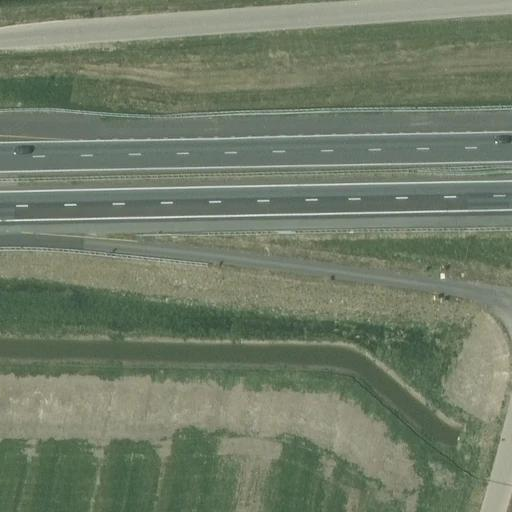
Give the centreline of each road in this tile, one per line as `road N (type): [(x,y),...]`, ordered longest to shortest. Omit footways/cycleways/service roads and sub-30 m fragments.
road 1 (motorway): [(511,149),(0,161)]
road 2 (motorway): [(0,208),(511,197)]
